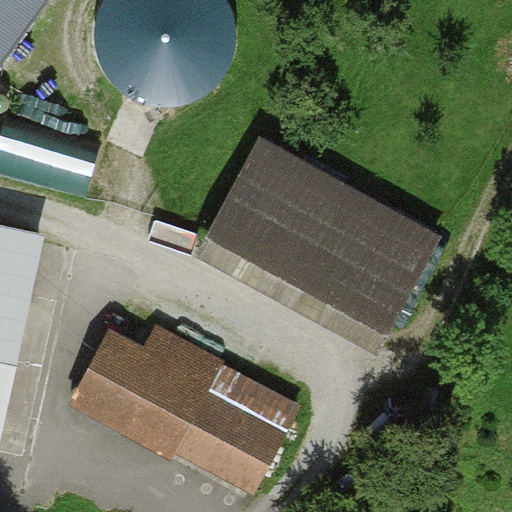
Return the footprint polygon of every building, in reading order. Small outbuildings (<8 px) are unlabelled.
[(0,0),(0,68),(49,0),(0,0)] [(109,0),(108,1),(101,25),(102,50),(112,73),(129,91),(155,104),(180,105),(204,99),(224,84),(235,69),(244,46),(243,21),(235,0),(109,0)] [(97,188),(102,134),(8,125),(3,178),(97,188)] [(455,242),(272,143),(220,239),(403,338),(455,242)] [(58,240),(0,228),(0,447),(17,451),(58,240)] [(86,410),(268,496),(312,404),(161,333),(153,351),(122,336),(86,410)]
